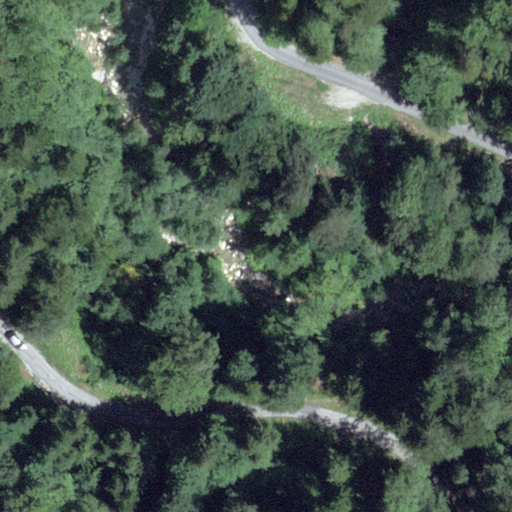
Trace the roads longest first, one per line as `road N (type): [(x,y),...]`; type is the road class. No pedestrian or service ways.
road 1 (track): [(454,511),(424,469),(370,426),(298,407),(110,405),(54,378),(0,319)]
road 2 (unclassified): [(239,0),(247,28),(270,51),(511,151)]
